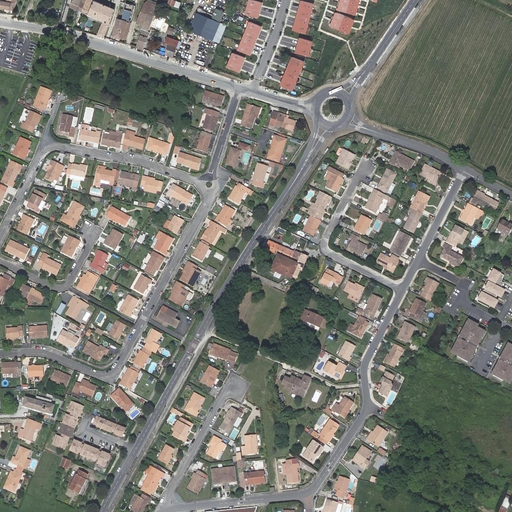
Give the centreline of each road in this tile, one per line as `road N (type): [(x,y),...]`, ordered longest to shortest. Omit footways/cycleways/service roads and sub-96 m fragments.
road 1 (tertiary): [(100,511),(326,125)]
road 2 (residential): [(209,185),(207,202),(114,368),(99,374),(38,351),(0,352)]
road 3 (residential): [(402,290),(365,362),(368,407),(309,493)]
road 4 (residential): [(402,290),(328,252),(324,238),(376,131)]
road 5 (residential): [(238,87),(58,32)]
road 6 (residential): [(47,147),(138,161),(209,185)]
road 7 (residential): [(237,387),(205,427),(170,492),(171,509)]
road 8 (residential): [(309,493),(171,509)]
road 9 (residential): [(511,329),(458,300),(467,284),(418,260)]
road 10 (residential): [(0,261),(66,286),(94,235)]
